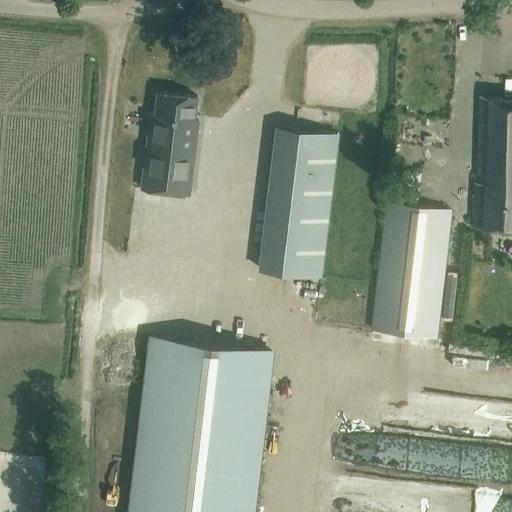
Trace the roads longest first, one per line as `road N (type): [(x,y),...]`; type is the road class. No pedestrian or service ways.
road 1 (track): [(74,511),(119,14)]
road 2 (unclassified): [(226,0),(343,14),(511,2)]
